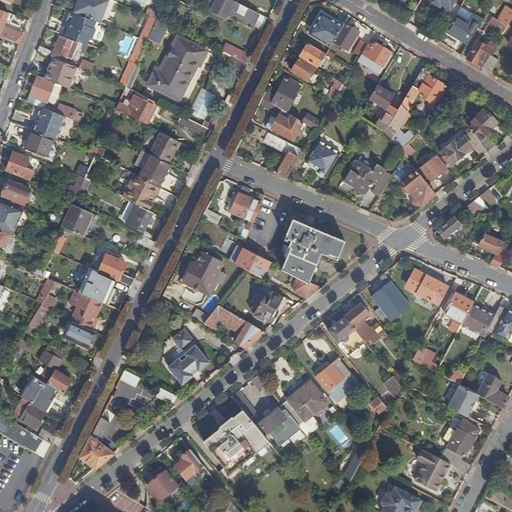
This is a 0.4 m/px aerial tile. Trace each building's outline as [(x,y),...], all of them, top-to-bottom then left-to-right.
[(82,0),(83,0),(78,13),(95,20),(100,7),(105,5),(106,0),(82,0)] [(95,20),(97,21),(101,22),(110,0),(106,0),(105,5),(100,7),(95,20)] [(254,25),(263,29),(266,24),(269,18),(260,13),(243,5),(233,0),(193,0),(190,6),(194,8),(198,0),(213,0),(217,2),(214,7),(213,10),(227,17),(231,11),(255,23),(254,25)] [(247,0),(245,0),(243,5),(260,13),(262,7),(247,0)] [(457,0),(439,0),(442,1),(443,5),(451,10),(457,0)] [(509,24),(511,19),(511,9),(509,7),(501,21),(493,17),(490,22),(499,28),(498,29),(504,33),(509,24)] [(20,44),(24,34),(5,27),(10,13),(0,8),(0,36),(3,37),(20,44)] [(62,30),(60,34),(88,45),(91,37),(94,38),(97,29),(95,28),(97,21),(95,20),(78,13),(71,11),(64,26),(68,28),(67,32),(62,30)] [(335,41),(344,26),(323,13),(310,33),(332,46),(335,41)] [(468,44),(483,20),(475,15),(471,22),(457,14),(447,31),(468,44)] [(142,38),(147,40),(149,37),(157,18),(154,17),(152,20),(151,19),(142,38)] [(157,18),(149,37),(160,43),(170,24),(157,18)] [(360,32),(346,23),(344,26),(335,41),(349,50),(360,32)] [(150,83),(163,90),(166,83),(183,92),(195,68),(193,67),(196,61),(200,63),(206,51),(178,36),(161,71),(157,69),(150,83)] [(54,58),(73,65),(75,60),(73,60),(79,44),(61,37),(55,52),(41,46),(39,52),(54,58)] [(131,61),(137,63),(147,40),(142,38),(131,61)] [(354,51),(361,55),(368,44),(361,40),(354,51)] [(491,55),(497,44),(491,40),(487,46),(478,41),(467,58),(478,65),(483,68),(491,55)] [(374,45),(369,42),(368,44),(361,55),(359,60),(377,71),(382,64),(384,65),(392,51),(376,42),(374,45)] [(326,54),(309,44),(302,55),(319,66),(326,54)] [(218,58),(242,70),(246,63),(222,50),(218,58)] [(329,50),(327,54),(333,58),(336,54),(329,50)] [(483,68),(492,73),(499,60),(491,55),(483,68)] [(63,85),(69,88),(77,67),(73,65),(54,58),(46,79),(63,85)] [(317,68),(301,58),(293,70),(309,81),(311,79),(313,81),(317,74),(314,73),(317,68)] [(83,61),(80,68),(92,73),(94,65),(83,61)] [(120,84),(127,86),(136,65),(137,63),(131,61),(120,84)] [(127,86),(130,88),(141,67),(136,65),(127,86)] [(430,74),(431,72),(424,67),(402,103),(408,110),(421,89),(430,74)] [(448,85),(430,74),(421,89),(427,93),(424,97),(431,101),(433,97),(436,99),(435,101),(436,102),(438,100),(439,100),(448,85)] [(55,104),(63,85),(46,79),(39,76),(32,95),(48,101),(55,104)] [(263,97),(282,109),(286,102),(291,105),(301,86),(286,78),(276,96),(266,91),(263,97)] [(335,98),(338,93),(343,84),(338,80),(329,95),(335,98)] [(166,83),(163,90),(179,98),(183,92),(166,83)] [(395,96),(378,86),(371,98),(388,108),(377,125),(386,131),(398,110),(390,104),(395,96)] [(118,107),(117,108),(125,112),(147,123),(149,123),(159,103),(138,92),(131,105),(130,108),(128,107),(120,103),(118,107)] [(42,106),(45,108),(48,101),(32,95),(30,102),(42,106)] [(294,140),(304,122),(282,109),(263,97),(260,104),(279,116),(277,121),(271,118),(267,127),(273,130),(274,129),(294,140)] [(322,110),(326,113),(334,100),(330,97),(322,110)] [(399,128),(409,111),(408,110),(402,103),(398,110),(386,131),(404,154),(408,158),(417,151),(411,143),(416,139),(410,133),(405,136),(399,128)] [(57,113),(67,116),(72,118),(73,117),(77,118),(79,112),(61,105),(57,113)] [(35,130),(57,139),(64,123),(67,116),(57,113),(45,108),(42,106),(38,117),(39,118),(35,130)] [(489,151),(497,144),(488,133),(494,127),(493,127),(498,122),(484,108),(468,126),(470,128),(489,151)] [(360,115),(367,119),(370,114),(363,110),(360,115)] [(203,125),(212,130),(219,116),(214,114),(210,122),(206,120),(203,125)] [(305,120),(317,128),(321,122),(308,114),(305,120)] [(428,134),(437,118),(430,114),(422,127),(428,134)] [(179,122),(208,137),(212,130),(203,125),(183,115),(179,122)] [(103,131),(106,132),(106,131),(111,121),(108,119),(103,131)] [(482,156),(489,151),(470,128),(466,132),(464,135),(465,137),(462,140),(460,138),(442,152),(452,165),(474,146),(482,156)] [(56,142),(57,139),(35,130),(34,130),(27,149),(47,157),(53,141),(56,142)] [(150,153),(151,154),(169,163),(180,141),(161,132),(150,153)] [(278,173),(288,177),(304,150),(270,132),(265,142),(290,153),(278,173)] [(327,176),(340,152),(319,140),(307,161),(319,169),(318,171),(327,176)] [(100,146),(96,154),(102,157),(106,150),(100,146)] [(27,166),(31,156),(16,150),(8,170),(31,179),(36,170),(27,166)] [(442,175),(449,169),(434,151),(432,153),(435,157),(422,167),(433,180),(441,173),(442,175)] [(158,186),(161,188),(172,165),(169,163),(151,154),(140,177),(158,186)] [(374,191),(380,195),(392,174),(386,170),(387,168),(378,162),(375,167),(376,169),(371,170),(370,167),(357,160),(355,160),(354,161),(350,169),(351,170),(344,181),(356,188),(357,194),(367,192),(370,187),(369,183),(375,183),(378,185),(374,191)] [(423,204),(436,193),(414,167),(412,169),(415,172),(402,182),(409,190),(411,189),(417,196),(414,198),(414,202),(416,205),(420,205),(422,203),(423,204)] [(134,174),(123,197),(137,203),(150,210),(154,202),(151,200),(158,186),(140,177),(134,174)] [(76,201),(80,203),(83,196),(84,196),(91,180),(86,177),(76,201)] [(30,192),(31,189),(10,180),(4,195),(25,204),(26,201),(29,202),(32,193),(30,192)] [(249,232),(265,195),(261,193),(258,201),(248,197),(251,189),(248,188),(244,186),(241,194),(240,193),(239,194),(232,210),(232,211),(250,219),(247,226),(246,230),(249,232)] [(497,200),(488,189),(484,193),(479,197),(483,202),(485,201),(489,206),(497,200)] [(228,208),(232,210),(239,194),(236,193),(228,208)] [(0,227),(14,233),(24,210),(2,200),(0,205),(0,227)] [(486,207),(475,200),(467,207),(475,216),(486,207)] [(53,215),(57,217),(64,203),(59,201),(53,215)] [(144,231),(154,212),(150,210),(137,203),(127,222),(144,231)] [(59,225),(64,228),(67,229),(68,225),(84,232),(92,213),(80,208),(78,213),(72,210),(71,212),(66,210),(59,225)] [(207,209),(203,217),(218,224),(222,217),(207,209)] [(464,218),(459,213),(439,229),(445,237),(463,223),(464,221),(464,218)] [(292,246),(283,267),(305,278),(310,281),(323,252),(327,254),(330,253),(339,257),(346,241),(294,219),(286,236),(287,237),(286,239),(288,240),(289,238),(293,239),(290,245),(292,246)] [(246,239),(249,232),(246,230),(247,226),(243,225),(238,235),(243,237),(246,239)] [(144,236),(155,241),(158,235),(148,229),(144,236)] [(505,241),(480,230),(474,242),(498,252),(499,253),(501,249),(502,246),(505,241)] [(61,235),(54,251),(60,254),(66,237),(61,235)] [(139,241),(152,248),(155,241),(144,236),(142,235),(139,241)] [(237,263),(244,248),(243,247),(239,245),(231,260),(237,263)] [(264,277),(271,262),(244,248),(237,263),(249,269),(264,277)] [(496,265),(500,267),(508,252),(501,249),(499,253),(498,252),(492,263),(496,265)] [(131,257),(144,263),(148,256),(134,250),(131,257)] [(118,278),(119,279),(127,262),(118,258),(119,256),(109,251),(101,270),(111,275),(118,278)] [(223,284),(228,275),(220,271),(224,262),(204,252),(198,263),(195,262),(186,282),(212,295),(219,282),(223,284)] [(440,304),(449,286),(416,269),(409,283),(420,289),(419,293),(440,304)] [(100,273),(95,285),(85,280),(80,292),(104,303),(107,304),(111,296),(114,297),(118,288),(115,287),(118,280),(118,278),(111,275),(110,278),(100,273)] [(121,280),(133,286),(136,279),(123,274),(121,280)] [(310,281),(305,278),(300,284),(301,285),(296,290),(309,296),(314,292),(321,287),(310,281)] [(43,304),(49,294),(56,281),(50,279),(38,302),(43,304)] [(413,305),(392,280),(373,296),(393,321),(413,305)] [(96,318),(104,303),(80,292),(77,290),(71,303),(79,307),(72,321),(94,331),(97,323),(95,321),(96,318)] [(286,314),(299,304),(285,296),(284,297),(275,291),(273,295),(264,290),(253,309),(276,322),(286,314)] [(360,305),(346,316),(359,333),(366,342),(371,338),(374,342),(381,336),(373,327),(371,329),(367,324),(369,322),(365,318),(371,313),(365,304),(368,301),(361,292),(355,297),(360,305)] [(446,312),(464,322),(474,304),(474,302),(456,292),(446,312)] [(41,307),(48,310),(50,311),(57,297),(49,294),(43,304),(41,307)] [(464,322),(462,324),(485,336),(488,330),(496,315),(474,304),(464,322)] [(266,331),(220,305),(211,316),(206,323),(215,329),(220,320),(243,333),(238,342),(246,347),(255,339),(266,331)] [(496,315),(488,330),(507,340),(511,332),(511,310),(508,308),(508,309),(502,306),(496,315)] [(26,332),(34,336),(48,310),(41,307),(30,325),(26,332)] [(206,323),(211,316),(198,309),(194,316),(206,323)] [(359,333),(346,316),(329,330),(350,355),(366,342),(359,333)] [(94,336),(96,332),(94,331),(72,321),(67,319),(63,328),(67,329),(63,340),(68,342),(70,339),(71,340),(71,339),(88,347),(90,342),(91,343),(94,336)] [(200,370),(205,366),(211,362),(196,344),(194,345),(192,342),(195,340),(185,328),(173,338),(181,347),(177,350),(173,354),(177,359),(169,366),(183,384),(194,375),(193,374),(192,372),(198,367),(199,369),(200,370)] [(9,360),(17,365),(30,343),(22,338),(19,343),(9,360)] [(415,358),(416,360),(438,371),(440,366),(425,357),(429,349),(422,345),(415,358)] [(342,358),(318,376),(339,401),(354,389),(355,390),(363,384),(342,358)] [(41,379),(66,393),(73,380),(57,371),(58,369),(50,365),(41,379)] [(141,377),(126,370),(122,379),(136,386),(141,377)] [(451,379),(460,384),(465,374),(459,370),(455,371),(451,379)] [(479,393),(480,394),(504,407),(510,396),(498,390),(503,381),(490,373),(479,393)] [(259,375),(253,380),(261,389),(267,384),(259,375)] [(385,382),(397,396),(402,386),(393,375),(385,382)] [(297,422),(300,425),(329,402),(310,379),(288,396),(290,399),(283,405),(287,409),(297,422)] [(461,384),(449,406),(468,416),(480,394),(479,393),(461,384)] [(32,402),(48,411),(58,394),(42,385),(32,402)] [(183,398),(163,388),(160,393),(178,402),(183,398)] [(233,396),(245,409),(251,417),(257,412),(240,390),(233,396)] [(390,409),(376,392),(369,398),(380,412),(381,412),(385,417),(388,413),(390,409)] [(38,429),(48,411),(32,402),(25,398),(17,411),(24,415),(22,420),(38,429)] [(287,409),(283,405),(262,422),(276,440),(297,422),(287,409)] [(256,445),(267,437),(251,417),(245,409),(205,441),(226,467),(235,460),(237,463),(258,447),(256,445)] [(0,431),(6,434),(14,420),(0,411),(0,431)] [(373,424),(379,429),(381,426),(384,420),(378,415),(373,424)] [(455,416),(451,425),(457,429),(462,420),(455,416)] [(112,423),(102,418),(97,428),(83,456),(97,468),(115,453),(101,443),(112,423)] [(452,464),(469,473),(474,465),(463,460),(459,457),(461,453),(465,456),(480,428),(463,419),(462,420),(457,429),(451,425),(443,439),(450,443),(448,446),(448,447),(442,459),(452,464)] [(38,453),(45,439),(40,436),(14,420),(6,434),(38,453)] [(45,439),(53,443),(57,435),(44,428),(40,436),(45,439)] [(193,474),(204,466),(191,450),(184,456),(185,458),(176,465),(190,482),(196,478),(193,474)] [(442,459),(426,450),(420,459),(426,462),(417,479),(438,490),(452,464),(442,459)] [(363,460),(372,464),(374,460),(365,456),(363,460)] [(343,479),(349,486),(363,461),(355,457),(343,479)] [(179,486),(167,470),(149,485),(162,500),(179,486)] [(408,511),(411,508),(413,509),(418,511),(423,500),(417,497),(397,486),(393,493),(391,491),(388,492),(383,501),(384,504),(386,506),(383,511),(408,511)] [(214,511),(219,504),(211,499),(208,503),(210,505),(205,511),(214,511)] [(496,511),(499,508),(483,499),(479,508),(486,511),(496,511)] [(241,511),(233,501),(226,511),(241,511)]
